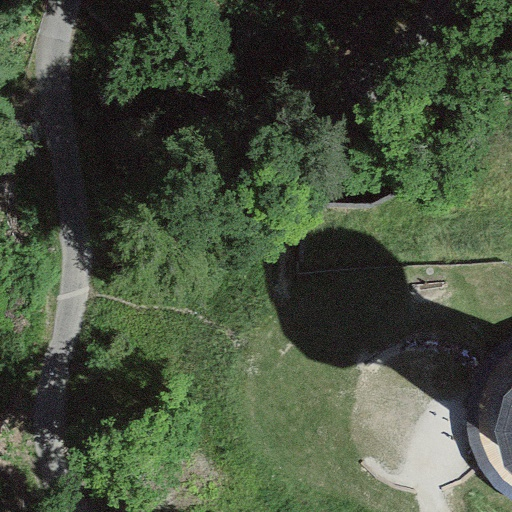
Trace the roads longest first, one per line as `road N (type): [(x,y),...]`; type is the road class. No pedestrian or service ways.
road 1 (track): [(66,0),(51,67),(78,258),(49,406),(50,447),(71,511)]
road 2 (track): [(358,115),(447,0)]
